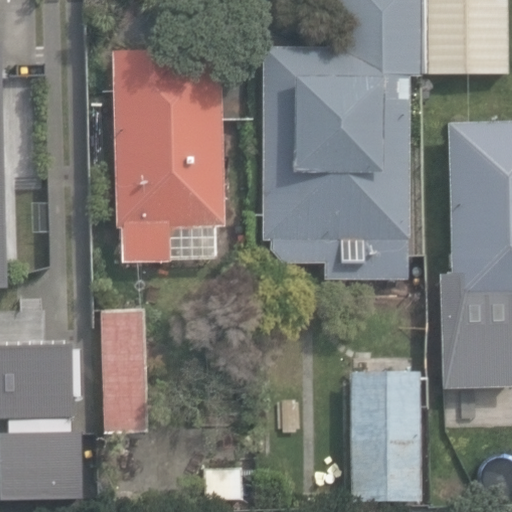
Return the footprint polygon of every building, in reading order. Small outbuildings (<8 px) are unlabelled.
[(323,262),(324,279),(409,277),(408,254),(408,242),(412,242),(408,73),(425,72),(506,72),(506,20),(505,0),(335,0),(336,20),(337,45),(258,46),(262,239),(269,239),(269,248),(282,262),(323,262)] [(171,66),(171,51),(110,52),(115,228),(118,228),(119,264),(168,262),(167,259),(213,257),(212,225),(222,225),(217,65),(171,66)] [(0,96),(0,310),(1,311),(0,292),(0,280),(67,279),(62,95),(0,96)] [(459,302),(460,335),(508,333),(508,301),(511,301),(511,120),(445,122),(449,302),(459,302)] [(100,309),(103,432),(148,431),(145,308),(100,309)] [(415,499),(415,507),(430,507),(430,463),(422,463),(421,369),(351,370),(353,500),(415,499)] [(0,416),(0,469),(1,511),(68,511),(88,511),(84,413),(0,416)] [(206,483),(207,498),(243,497),(242,466),(206,467),(206,475),(206,483)]
